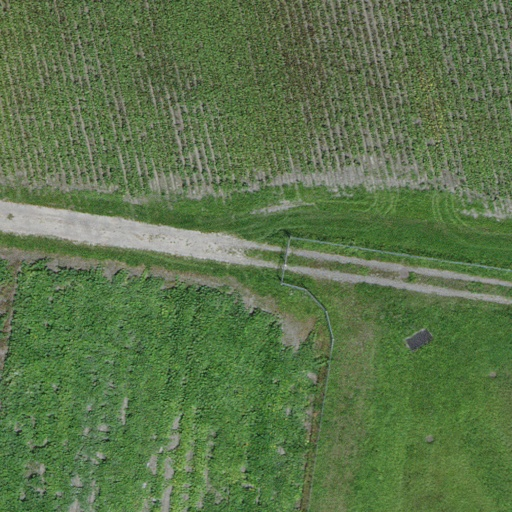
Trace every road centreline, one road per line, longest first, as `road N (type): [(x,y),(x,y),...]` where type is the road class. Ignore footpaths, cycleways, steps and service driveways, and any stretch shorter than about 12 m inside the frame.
road 1 (track): [(0,218),(511,303)]
road 2 (track): [(370,285),(339,511)]
